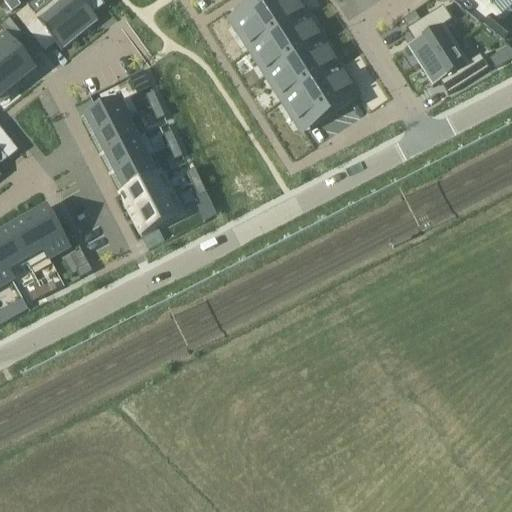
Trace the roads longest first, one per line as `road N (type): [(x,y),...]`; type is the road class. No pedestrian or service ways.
road 1 (residential): [(427,141),(0,358)]
road 2 (residential): [(135,41),(50,95),(75,150)]
road 3 (residential): [(385,11),(361,30),(427,141)]
road 4 (residential): [(75,150),(130,257)]
